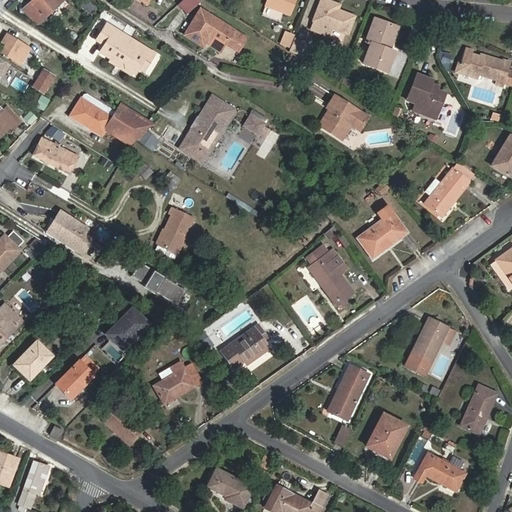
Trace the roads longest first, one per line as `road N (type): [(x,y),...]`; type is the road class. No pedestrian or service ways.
road 1 (residential): [(234,414),(445,267)]
road 2 (residential): [(234,414),(241,427),(401,511)]
road 3 (residential): [(0,177),(13,163),(115,217),(137,210)]
road 4 (residential): [(130,490),(234,414)]
road 5 (residential): [(511,370),(445,267)]
